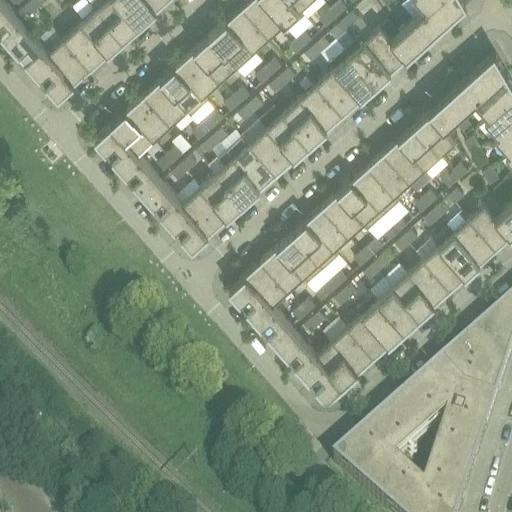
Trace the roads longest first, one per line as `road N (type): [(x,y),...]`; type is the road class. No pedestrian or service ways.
road 1 (residential): [(511,269),(327,424),(310,419),(190,283)]
road 2 (residential): [(190,283),(499,5)]
road 3 (residential): [(190,283),(56,132)]
road 4 (residential): [(56,132),(203,0)]
